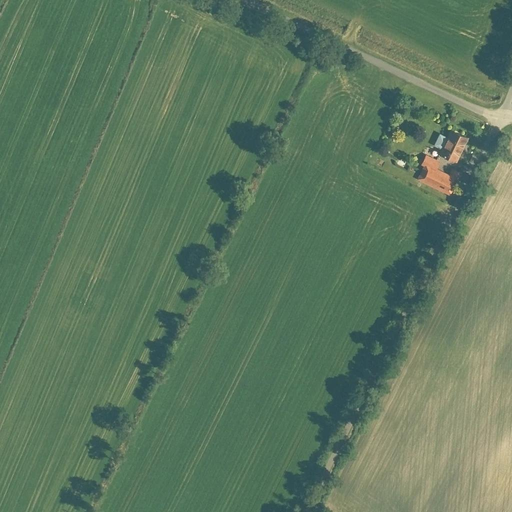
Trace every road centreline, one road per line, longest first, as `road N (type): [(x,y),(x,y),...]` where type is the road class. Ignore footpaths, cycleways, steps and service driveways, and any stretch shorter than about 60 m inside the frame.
road 1 (residential): [(305,511),(501,116)]
road 2 (residential): [(244,0),(501,116)]
